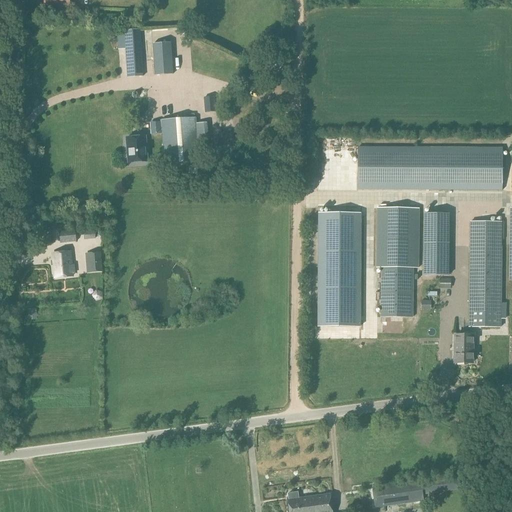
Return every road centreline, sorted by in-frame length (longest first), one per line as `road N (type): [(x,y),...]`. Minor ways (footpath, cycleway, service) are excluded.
road 1 (unclassified): [(0,453),(511,386)]
road 2 (track): [(299,0),(297,414)]
